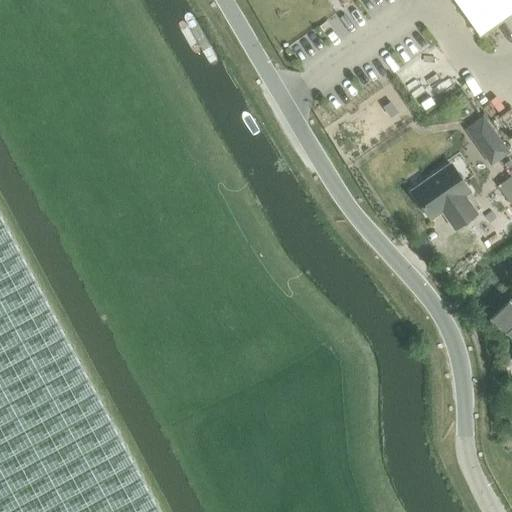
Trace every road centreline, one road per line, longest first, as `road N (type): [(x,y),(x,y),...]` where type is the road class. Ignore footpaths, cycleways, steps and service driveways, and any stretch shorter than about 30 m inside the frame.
road 1 (residential): [(493,511),(464,461),(462,369),(436,302),(320,166),(226,0)]
road 2 (unknown): [(277,89),(411,0)]
road 3 (unknown): [(416,0),(475,58),(511,80)]
